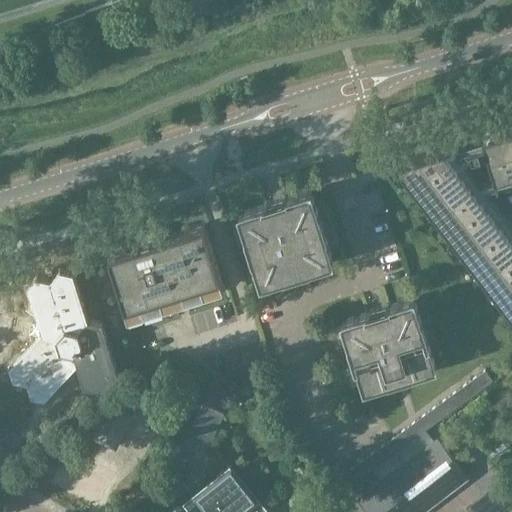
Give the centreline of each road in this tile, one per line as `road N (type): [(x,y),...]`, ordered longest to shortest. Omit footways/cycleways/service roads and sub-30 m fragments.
road 1 (residential): [(316,100),(369,278),(287,304),(321,421)]
road 2 (residential): [(191,137),(247,324),(182,345),(176,322)]
road 3 (residential): [(316,100),(511,38)]
road 4 (residential): [(0,196),(191,137)]
road 5 (residential): [(191,137),(316,100)]
